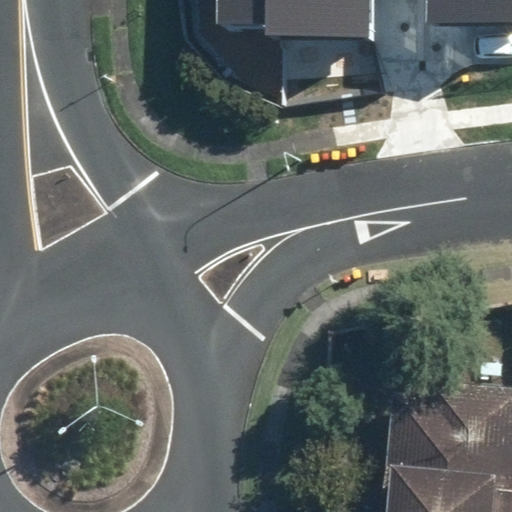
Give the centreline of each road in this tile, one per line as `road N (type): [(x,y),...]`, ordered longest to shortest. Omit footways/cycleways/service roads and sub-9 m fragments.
road 1 (residential): [(274,239),(425,202),(511,194)]
road 2 (secondary): [(37,95),(105,286)]
road 3 (secondary): [(206,356),(225,427),(221,464),(197,511)]
road 4 (residential): [(120,289),(274,239)]
road 5 (secondary): [(0,248),(37,95)]
road 6 (residential): [(274,239),(206,356)]
